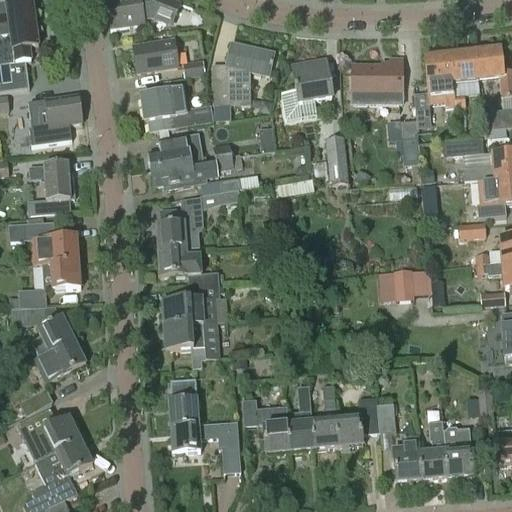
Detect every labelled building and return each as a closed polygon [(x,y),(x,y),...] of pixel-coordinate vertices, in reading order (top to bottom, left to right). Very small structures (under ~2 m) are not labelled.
[(159,0),(143,0),(104,6),(109,35),(144,30),(142,23),(177,18),(181,8),(159,0)] [(4,5),(0,6),(0,99),(29,95),(25,68),(30,67),(28,54),(37,52),(30,1),(4,5)] [(172,45),(131,52),(135,78),(176,72),(172,45)] [(224,71),(211,71),(212,112),(230,111),(250,111),(249,76),(269,81),(274,58),(230,48),(224,71)] [(499,54),(473,57),(478,99),(477,91),(499,89),(501,103),(511,102),(511,86),(511,75),(501,76),(499,54)] [(473,57),(448,59),(454,113),(464,112),(463,101),(478,99),(473,57)] [(448,59),(422,62),(427,110),(443,108),(444,114),(454,113),(448,59)] [(389,71),(351,71),(351,99),(402,99),(402,64),(389,64),(389,71)] [(294,95),(279,98),(284,126),(316,120),(313,106),(331,102),(324,65),(292,72),(296,92),(294,93),(294,95)] [(201,67),(181,70),(183,82),(203,79),(201,67)] [(181,95),(139,101),(143,127),(147,127),(149,137),(174,134),(174,135),(212,129),(210,113),(184,117),(181,95)] [(76,101),(29,108),(30,122),(46,120),(48,134),(80,129),(76,101)] [(7,102),(0,103),(0,119),(9,118),(7,102)] [(260,103),(257,116),(269,119),(272,106),(260,103)] [(511,114),(480,118),(482,137),(511,133),(511,114)] [(416,127),(400,129),(403,172),(419,171),(416,127)] [(259,153),(270,154),(271,133),(260,132),(259,153)] [(343,142),(324,144),(329,190),(348,188),(343,142)] [(481,143),(441,147),(442,163),(482,159),(481,143)] [(238,147),(212,152),(214,164),(230,161),(240,160),(238,147)] [(187,151),(147,158),(149,175),(202,166),(200,154),(187,156),(187,151)] [(492,170),(462,173),(463,187),(468,187),(481,185),(493,184),(511,182),(511,155),(490,158),(492,170)] [(202,166),(149,175),(152,192),(164,190),(165,196),(206,188),(205,184),(217,181),(216,176),(232,173),(230,161),(214,164),(202,166)] [(39,209),(26,210),(27,222),(40,222),(69,219),(68,206),(69,206),(68,205),(74,205),(72,185),(67,186),(66,170),(43,171),(43,173),(28,174),(29,184),(44,183),(46,208),(39,209)] [(420,177),(421,188),(430,187),(429,176),(420,177)] [(238,182),(217,185),(219,196),(240,192),(238,182)] [(511,182),(493,184),(495,210),(511,208),(511,182)] [(311,184),(272,191),(274,202),(313,196),(311,184)] [(237,195),(219,198),(221,209),(239,206),(237,195)] [(161,229),(155,229),(157,255),(198,253),(197,237),(198,237),(202,233),(200,202),(180,205),(181,214),(160,215),(161,229)] [(51,228),(23,230),(24,245),(31,245),(33,269),(77,266),(76,240),(51,242),(51,229),(51,228)] [(485,228),(459,230),(460,243),(486,241),(485,228)] [(511,240),(498,241),(501,268),(511,266),(511,240)] [(198,253),(157,255),(158,281),(187,280),(188,291),(218,289),(217,276),(200,277),(198,253)] [(488,259),(475,260),(476,270),(489,269),(488,259)] [(77,266),(33,269),(33,270),(41,269),(43,295),(79,292),(77,266)] [(489,269),(476,270),(477,280),(487,279),(487,281),(502,280),(503,294),(509,293),(510,303),(511,302),(511,266),(501,268),(489,269)] [(386,284),(381,284),(383,304),(395,303),(395,306),(413,304),(412,295),(420,295),(419,275),(393,277),(393,283),(386,283),(386,284)] [(189,304),(160,306),(162,330),(216,327),(214,303),(219,303),(218,289),(188,291),(189,304)] [(19,303),(8,303),(8,313),(44,310),(43,296),(18,298),(19,303)] [(503,297),(479,299),(480,311),(504,310),(503,297)] [(433,313),(444,312),(443,302),(432,303),(433,313)] [(55,312),(10,316),(10,327),(15,331),(34,329),(40,342),(32,346),(40,362),(73,344),(62,321),(60,322),(55,312)] [(504,331),(501,331),(504,368),(511,366),(511,317),(503,318),(504,331)] [(216,327),(162,330),(163,355),(190,353),(192,373),(200,371),(199,364),(219,363),(216,327)] [(73,344),(40,362),(34,364),(46,388),(85,368),(73,344)] [(323,425),(311,426),(313,455),(337,453),(335,424),(332,390),(321,391),(323,413),(322,413),(323,425)] [(299,418),(285,419),(289,457),(313,455),(311,426),(308,393),(297,394),(299,418)] [(477,394),(478,403),(479,419),(492,417),(490,393),(477,394)] [(25,422),(28,420),(48,410),(53,408),(46,394),(18,408),(25,422)] [(247,401),(240,402),(242,432),(262,431),(264,459),(289,457),(285,419),(285,412),(255,415),(254,406),(247,407),(247,401)] [(378,438),(375,403),(357,404),(358,422),(335,424),(337,453),(362,451),(361,439),(378,438)] [(376,403),(375,403),(378,438),(395,436),(392,408),(376,409),(376,403)] [(195,404),(167,406),(168,432),(197,430),(195,404)] [(72,420),(68,422),(46,433),(42,424),(52,419),(48,410),(28,420),(41,446),(34,449),(41,464),(83,443),(72,420)] [(419,443),(417,443),(418,457),(421,486),(447,484),(444,455),(442,436),(442,427),(428,428),(430,447),(431,447),(432,456),(420,457),(419,443)] [(197,430),(168,432),(170,458),(199,456),(198,444),(216,443),(217,455),(220,455),(222,479),(239,478),(236,428),(197,431),(197,430)] [(445,436),(442,436),(444,455),(447,484),(472,482),(468,434),(456,435),(454,433),(446,433),(445,436)] [(509,436),(492,437),(495,471),(511,470),(511,474),(511,473),(511,439),(510,440),(509,436)] [(33,504),(20,511),(21,511),(49,511),(63,505),(76,499),(69,484),(96,471),(83,443),(41,464),(42,465),(34,469),(45,491),(30,498),(33,504)] [(402,453),(392,453),(395,488),(421,486),(418,457),(417,443),(401,444),(402,453)]
